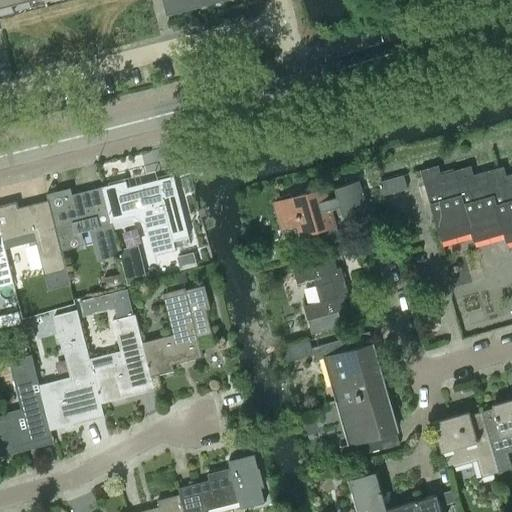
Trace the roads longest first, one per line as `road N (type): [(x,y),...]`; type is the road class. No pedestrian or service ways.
road 1 (residential): [(0,158),(303,77)]
road 2 (residential): [(287,20),(0,94)]
road 3 (residential): [(511,351),(418,377),(382,253)]
road 4 (residential): [(303,77),(407,48),(511,4)]
road 5 (residential): [(0,499),(73,478),(124,449),(201,422)]
